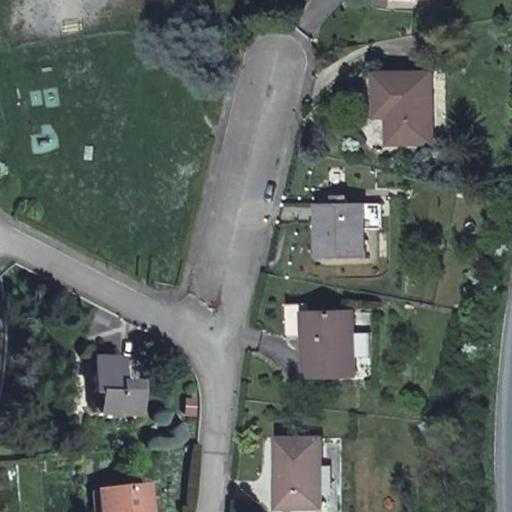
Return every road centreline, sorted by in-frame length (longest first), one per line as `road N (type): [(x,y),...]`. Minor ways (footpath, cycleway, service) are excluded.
road 1 (residential): [(289,62),(220,367)]
road 2 (residential): [(0,235),(220,367)]
road 3 (residential): [(220,367),(210,511)]
